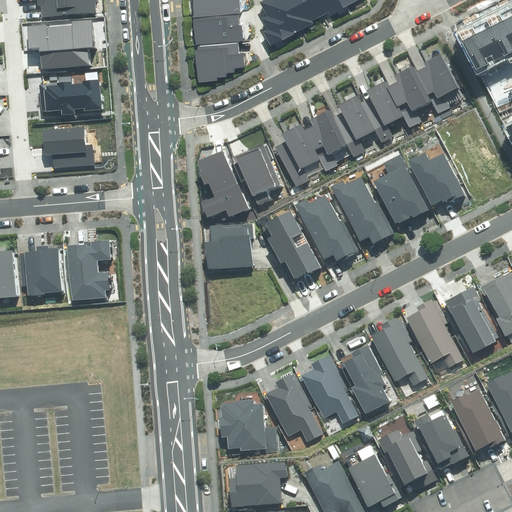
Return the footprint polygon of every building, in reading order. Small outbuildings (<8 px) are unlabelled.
[(429,151),(412,161),(436,206),(450,199),(452,201),(467,194),(446,154),(434,160),(429,151)] [(394,174),(379,182),(401,225),(432,209),(404,154),(388,162),(394,174)] [(348,180),(335,186),(363,240),(373,236),(377,243),(395,234),(366,176),(350,184),(348,180)] [(313,198),(300,204),(327,258),(337,253),(340,259),(359,250),(330,194),(315,202),(313,198)] [(307,232),(296,209),(265,225),(293,281),(324,266),(312,243),(302,248),(297,237),(307,232)] [(212,225),(213,241),(211,242),(212,268),(256,265),(253,223),(212,225)] [(511,336),(511,272),(485,285),(501,316),(495,318),(506,340),(511,336)] [(449,303),(447,304),(470,351),(474,349),(476,353),(500,341),(479,300),(484,298),(477,285),(447,300),(449,303)] [(431,312),(412,320),(432,363),(445,357),(449,367),(463,361),(447,325),(450,325),(438,299),(427,303),(431,312)] [(392,327),(374,336),(396,382),(410,375),(415,386),(429,379),(399,318),(390,323),(392,327)] [(391,385),(372,346),(355,354),(357,358),(348,362),(361,386),(355,389),(368,415),(394,402),(387,387),(391,385)] [(361,414),(331,354),(315,363),(317,368),(305,374),(327,416),(339,411),(344,422),(361,414)] [(326,432),(295,373),(279,381),(282,386),(268,393),(290,435),(302,428),(309,441),(326,432)] [(257,403),(257,399),(225,402),(227,415),(224,415),(226,436),(231,435),(232,447),(244,446),(244,449),(270,447),(266,402),(257,403)] [(430,415),(417,422),(443,472),(472,457),(458,431),(456,432),(447,416),(434,423),(430,415)] [(368,511),(340,462),(327,469),(325,465),(308,474),(329,511),(368,511)]
